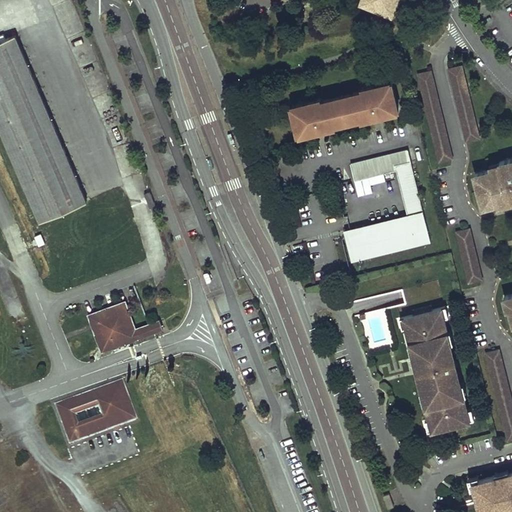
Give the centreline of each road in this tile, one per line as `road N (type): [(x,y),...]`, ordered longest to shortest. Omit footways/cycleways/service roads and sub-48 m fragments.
road 1 (tertiary): [(146,0),(213,191),(272,305),(345,511)]
road 2 (residential): [(464,24),(437,65),(460,158),(461,204),(490,278),(484,298),(511,367)]
road 3 (tertiary): [(297,300),(185,0)]
road 4 (residential): [(297,300),(336,306),(420,511)]
road 5 (tertiary): [(373,511),(297,300)]
road 6 (residential): [(511,451),(437,474),(423,511)]
